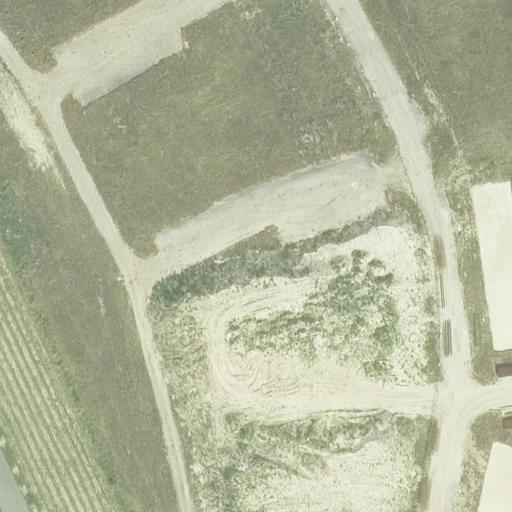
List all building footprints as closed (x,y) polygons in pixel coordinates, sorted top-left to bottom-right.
[(493,186),(472,189),(475,211),(476,220),(511,214),(511,202),(509,184),(493,186)] [(511,214),(476,220),(480,247),(511,242),(511,214)] [(511,242),(480,247),(482,263),(484,275),(511,271),(511,242)] [(511,271),(484,275),(487,298),(511,294),(511,271)] [(511,294),(487,298),(490,321),(511,317),(511,294)] [(511,317),(490,321),(495,352),(511,349),(511,317)] [(511,451),(493,447),(486,477),(511,482),(511,451)] [(511,482),(486,477),(481,500),(511,506),(511,482)] [(511,511),(511,506),(481,500),(478,511),(511,511)]
